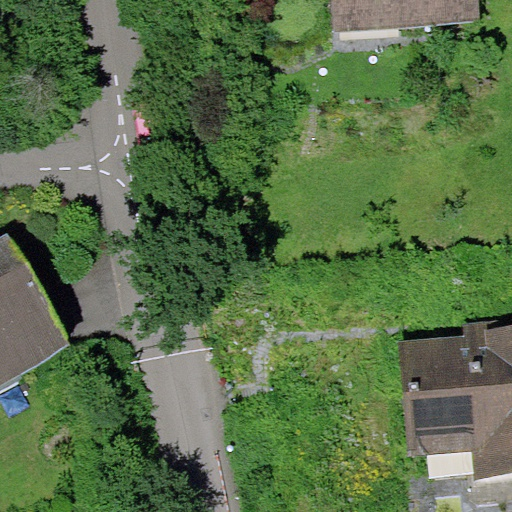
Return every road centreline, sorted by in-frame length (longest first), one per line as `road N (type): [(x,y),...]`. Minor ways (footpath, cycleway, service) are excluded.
road 1 (residential): [(205,511),(123,165)]
road 2 (residential): [(123,165),(100,0)]
road 3 (residential): [(0,168),(123,165)]
